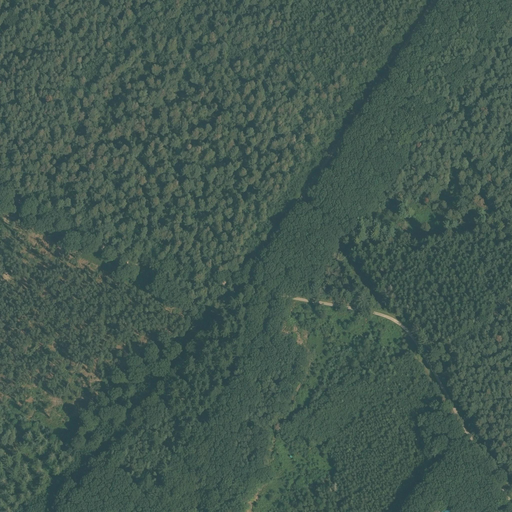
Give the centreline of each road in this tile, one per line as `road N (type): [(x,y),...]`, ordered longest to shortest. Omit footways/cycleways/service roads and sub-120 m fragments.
road 1 (track): [(310,299),(369,203),(404,164),(151,0)]
road 2 (track): [(242,285),(436,0)]
road 3 (track): [(468,433),(395,321),(242,285)]
road 4 (track): [(0,189),(112,254),(242,285)]
road 5 (track): [(141,500),(176,482),(233,372),(246,325),(242,285)]
